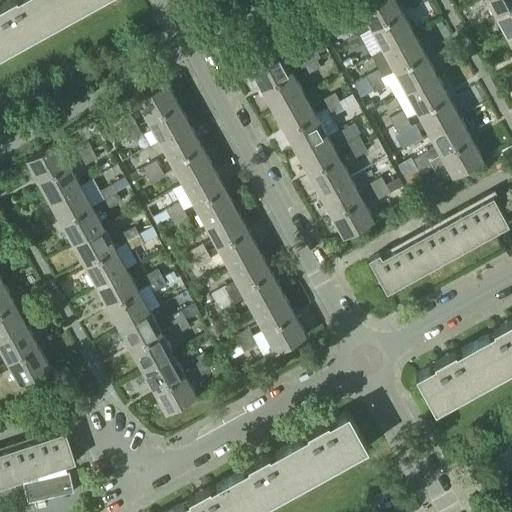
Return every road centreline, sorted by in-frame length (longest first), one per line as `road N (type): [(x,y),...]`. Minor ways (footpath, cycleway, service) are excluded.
road 1 (residential): [(362,362),(165,0)]
road 2 (residential): [(116,451),(126,471),(173,465),(362,362)]
road 3 (residential): [(452,511),(362,362)]
road 4 (residential): [(362,362),(511,281)]
